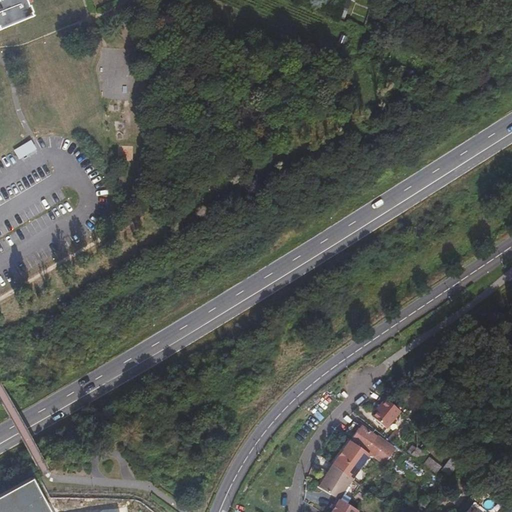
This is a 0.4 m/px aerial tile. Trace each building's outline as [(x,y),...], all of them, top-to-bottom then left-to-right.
[(0,0),(0,29),(1,31),(33,18),(31,15),(33,14),(30,8),(29,8),(25,0),(0,0)] [(399,410),(384,397),(379,404),(380,405),(371,416),(385,427),(399,410)] [(348,439),(350,440),(369,454),(382,463),(392,449),(382,442),(381,444),(374,438),(375,436),(359,425),(348,439)] [(369,454),(350,440),(333,466),(352,480),(369,454)] [(411,447),(406,453),(422,465),(428,459),(416,449),(415,450),(411,447)] [(422,465),(434,475),(440,469),(428,459),(422,465)] [(446,485),(458,469),(449,462),(437,478),(446,485)] [(352,480),(333,466),(318,488),(334,497),(338,500),(349,484),(352,480)] [(50,511),(33,479),(0,498),(0,511),(50,511)] [(349,484),(338,500),(346,505),(352,496),(346,492),(351,485),(349,484)] [(331,508),(328,511),(354,511),(356,510),(346,505),(338,500),(334,497),(331,503),(333,505),(331,508)] [(420,511),(423,511),(432,502),(425,497),(416,508),(420,511)]
